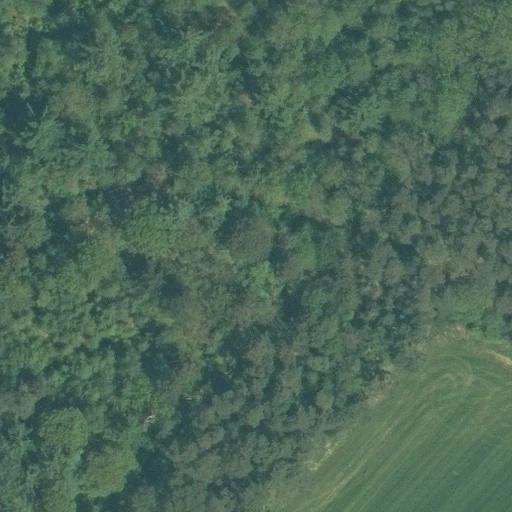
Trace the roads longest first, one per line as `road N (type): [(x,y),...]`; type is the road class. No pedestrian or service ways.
road 1 (track): [(373,224),(107,511)]
road 2 (track): [(0,211),(373,224)]
road 3 (track): [(511,74),(373,224)]
